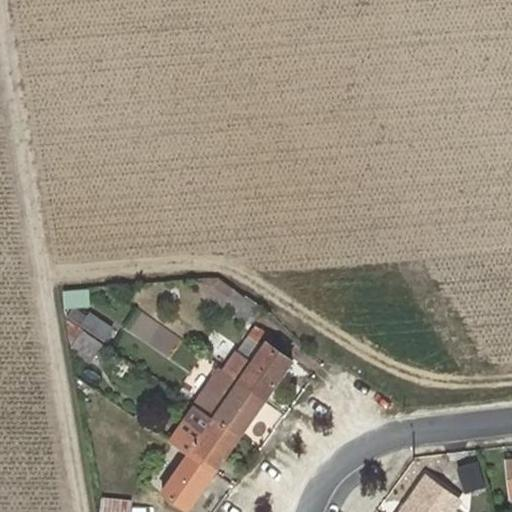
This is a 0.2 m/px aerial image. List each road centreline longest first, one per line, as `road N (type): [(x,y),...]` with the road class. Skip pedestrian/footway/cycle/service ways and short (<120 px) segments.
road 1 (track): [(84,511),(5,0)]
road 2 (track): [(511,234),(113,263),(47,275)]
road 3 (residential): [(311,511),(347,455),(371,441),(511,419)]
